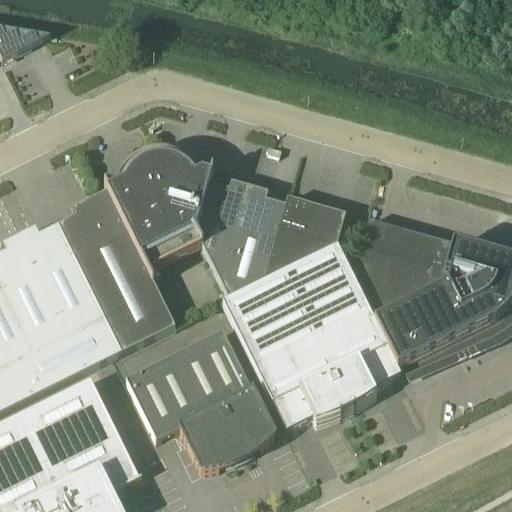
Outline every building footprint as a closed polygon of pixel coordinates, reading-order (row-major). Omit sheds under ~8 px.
[(0,66),(1,69),(17,61),(50,45),(25,40),(0,36),(0,66)] [(128,59),(117,64),(122,74),(133,69),(128,59)] [(185,221),(184,222),(172,196),(201,181),(199,178),(196,175),(193,172),(189,169),(184,165),(181,164),(178,162),(174,161),(170,160),(167,160),(163,159),(160,159),(155,160),(150,160),(146,162),(142,163),(138,165),(135,167),(131,169),(128,172),(125,175),(122,178),(121,180),(118,185),(117,188),(115,192),(114,196),(107,199),(148,280),(200,254),(188,228),(185,221)] [(194,240),(212,178),(210,178),(209,183),(201,181),(172,196),(184,222),(185,221),(188,228),(200,254),(201,254),(194,240)] [(220,293),(248,195),(230,190),(228,197),(208,192),(212,178),(194,240),(201,254),(220,293)] [(153,291),(148,280),(107,199),(104,193),(103,194),(105,199),(72,216),(75,223),(57,232),(120,361),(174,335),(153,291)] [(284,214),(264,208),(267,200),(248,195),(220,293),(228,308),(262,291),(284,214)] [(285,280),(336,255),(335,254),(345,222),(286,205),(284,214),(262,291),(285,280)] [(351,286),(396,377),(402,374),(406,381),(495,343),(504,337),(511,330),(511,269),(509,268),(502,266),(494,264),(490,263),(490,262),(490,263),(479,260),(474,259),(475,258),(367,228),(351,286)] [(0,420),(120,361),(57,232),(38,242),(34,234),(0,251),(4,259),(0,260),(0,298),(30,359),(0,373),(0,420)] [(396,377),(351,286),(346,304),(345,304),(336,255),(285,280),(336,382),(299,400),(312,426),(312,427),(315,433),(320,432),(330,429),(339,425),(339,426),(343,424),(352,420),(355,418),(354,417),(363,412),(371,407),(376,403),(372,397),(399,383),(396,377)] [(285,440),(312,427),(312,426),(299,400),(336,382),(285,280),(262,291),(228,308),(221,312),(285,440)] [(0,373),(30,359),(0,298),(0,373)] [(273,444),(222,340),(125,388),(154,448),(155,450),(179,438),(200,480),(209,479),(218,477),(223,476),(229,474),(235,472),(240,469),(246,467),(251,463),(256,460),(260,457),(267,451),(273,444)] [(138,486),(89,388),(0,432),(0,511),(112,511),(108,502),(141,486),(140,484),(138,486)]
